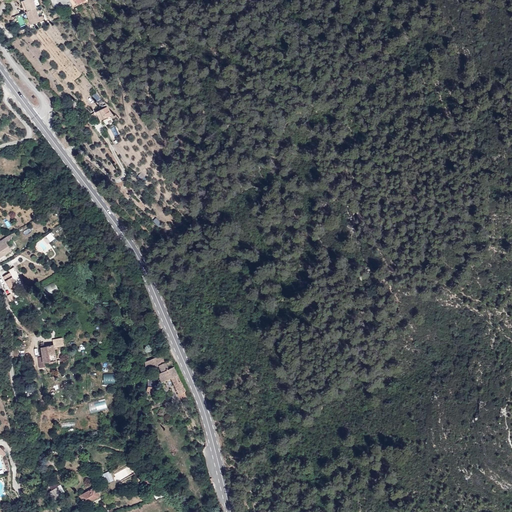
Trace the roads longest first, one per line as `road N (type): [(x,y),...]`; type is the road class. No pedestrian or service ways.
road 1 (primary): [(38,120),(144,267),(203,408),(231,511)]
road 2 (residential): [(31,486),(0,290)]
